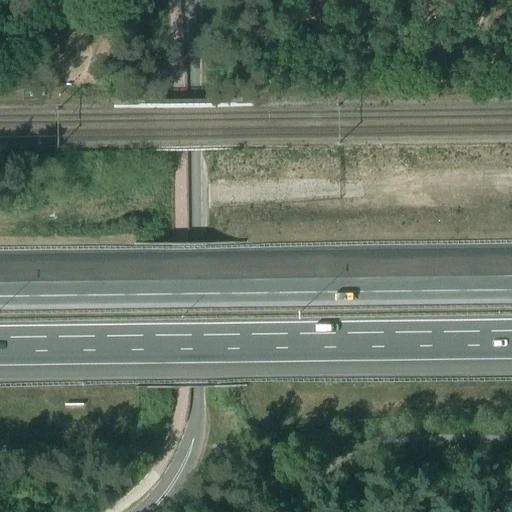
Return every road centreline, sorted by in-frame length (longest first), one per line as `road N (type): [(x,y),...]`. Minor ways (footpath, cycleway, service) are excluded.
road 1 (tertiary): [(149,511),(171,484),(195,423),(192,0)]
road 2 (motorway): [(0,346),(511,338)]
road 3 (motorway): [(511,283),(0,290)]
road 4 (track): [(511,179),(191,198)]
